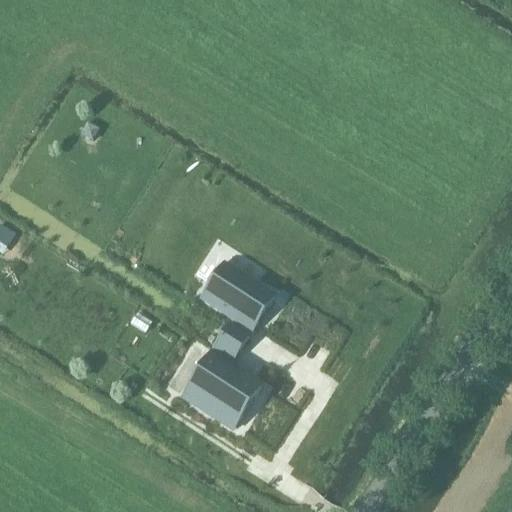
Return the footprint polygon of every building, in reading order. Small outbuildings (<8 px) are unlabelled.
[(80,138),(92,145),(100,133),(98,132),(100,130),(90,124),(89,126),(87,126),(80,138)] [(223,266),(200,302),(253,336),(276,300),(223,266)] [(229,327),(221,339),(242,353),(250,340),(229,327)] [(221,339),(212,353),(232,366),(233,366),(242,353),(221,339)] [(212,353),(189,388),(221,409),(214,418),(236,432),(262,391),(241,377),(235,387),(224,380),(230,370),(229,370),(232,366),(212,353)]
